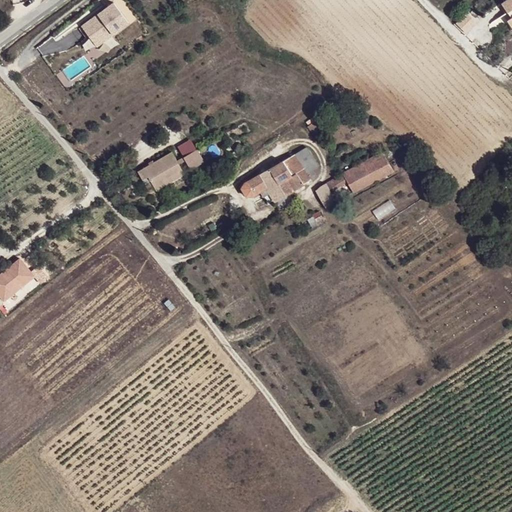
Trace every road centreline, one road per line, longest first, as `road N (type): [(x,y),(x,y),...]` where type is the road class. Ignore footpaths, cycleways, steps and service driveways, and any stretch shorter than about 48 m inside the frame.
road 1 (residential): [(256,215),(196,253),(162,260),(0,69)]
road 2 (track): [(363,511),(162,260)]
